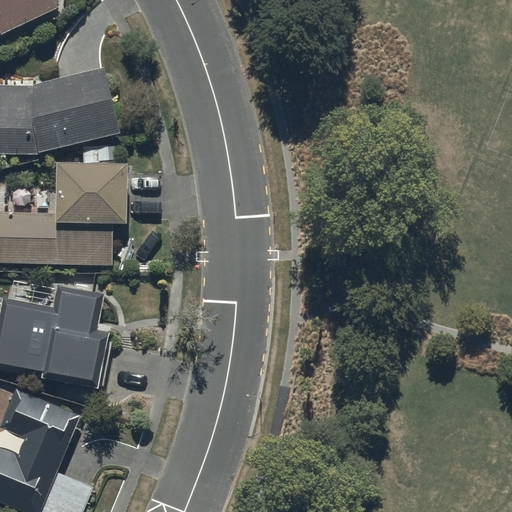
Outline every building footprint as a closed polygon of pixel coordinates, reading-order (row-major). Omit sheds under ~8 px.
[(55,0),(0,0),(0,36),(60,9),(55,0)] [(104,68),(34,84),(0,83),(0,152),(37,153),(120,133),(104,68)] [(129,165),(57,165),(56,213),(0,212),(0,263),(114,264),(115,226),(128,226),(129,165)] [(3,299),(0,313),(0,366),(101,387),(113,325),(98,322),(104,295),(56,285),(51,309),(3,299)] [(80,417),(16,389),(0,427),(21,436),(14,454),(0,447),(0,503),(20,511),(82,511),(93,489),(56,473),(80,417)]
